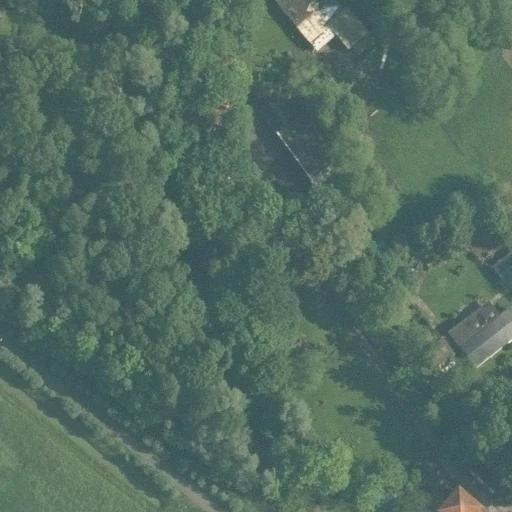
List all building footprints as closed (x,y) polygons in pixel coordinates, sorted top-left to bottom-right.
[(279,0),(275,3),(294,27),(306,40),(331,18),(352,46),(366,35),(343,8),(341,10),(333,0),(279,0)] [(278,96),(257,111),(274,133),(294,119),(278,96)] [(491,194),(472,195),(473,215),(492,214),(491,194)] [(511,305),(499,316),(458,348),(474,368),(511,338),(511,305)] [(444,339),(426,353),(438,367),(455,353),(444,339)] [(470,471),(493,492),(511,469),(511,447),(500,437),(470,471)] [(388,482),(374,489),(381,503),(396,496),(388,482)] [(478,511),(454,491),(453,492),(441,482),(415,511),(478,511)]
